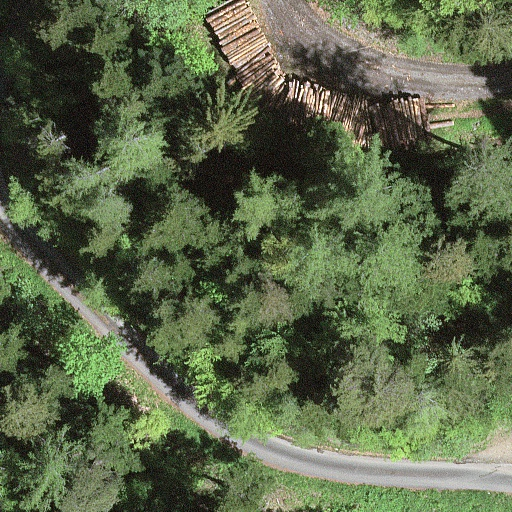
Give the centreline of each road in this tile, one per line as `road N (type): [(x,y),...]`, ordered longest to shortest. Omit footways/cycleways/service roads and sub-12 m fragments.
road 1 (unclassified): [(511,475),(330,468),(249,443),(201,414),(0,210)]
road 2 (unclassified): [(511,86),(423,93),(376,84),(309,50),(278,0)]
